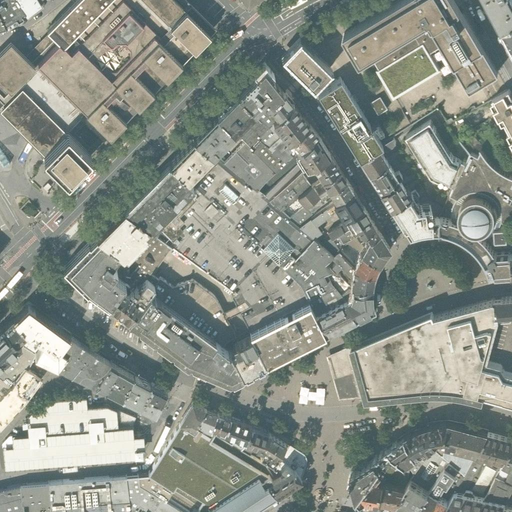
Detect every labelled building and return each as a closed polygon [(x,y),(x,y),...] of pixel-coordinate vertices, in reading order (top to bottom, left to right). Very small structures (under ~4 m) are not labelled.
[(73,0),(46,27),(49,30),(37,42),(25,54),(10,39),(0,49),(0,97),(4,101),(0,105),(0,108),(9,117),(23,131),(35,143),(43,151),(43,152),(67,175),(90,151),(110,131),(117,123),(125,116),(138,103),(154,87),(166,74),(181,59),(184,55),(194,46),(208,31),(185,8),(181,3),(177,0),(73,0)] [(0,0),(0,8),(5,21),(8,20),(12,17),(26,9),(20,0),(0,0)] [(20,0),(26,9),(37,0),(20,0)] [(397,0),(344,32),(360,60),(361,60),(371,54),(376,61),(379,66),(377,68),(394,96),(396,95),(441,68),(431,50),(437,47),(443,43),(469,87),(470,88),(471,88),(478,83),(498,71),(498,70),(485,49),(464,13),(463,13),(462,13),(453,0),(405,0),(404,1),(404,0),(397,0)] [(511,0),(488,0),(502,26),(511,21),(511,0)] [(511,21),(502,26),(511,44),(511,21)] [(326,69),(330,66),(319,55),(317,53),(314,50),(302,38),(286,55),(297,67),(305,74),(304,75),(313,84),(326,69)] [(237,92),(255,110),(258,113),(265,106),(283,91),(263,66),(249,80),(237,92)] [(353,97),(339,75),(332,79),(316,89),(350,144),(359,156),(377,145),(381,142),(381,141),(353,97)] [(511,94),(509,89),(508,89),(492,97),(493,100),(491,101),(502,122),(504,121),(510,131),(507,132),(511,141),(511,94)] [(265,106),(258,113),(256,115),(268,126),(273,122),(295,104),(283,91),(265,106)] [(216,114),(234,131),(255,110),(237,92),(226,104),(216,114)] [(376,96),(371,99),(379,111),(388,106),(381,93),(376,96)] [(295,104),(273,122),(289,141),(309,123),(295,104)] [(255,110),(234,131),(244,142),(274,171),(285,161),(257,138),(268,126),(256,115),(258,113),(255,110)] [(193,137),(212,153),(234,131),(216,114),(201,129),(193,137)] [(430,120),(406,135),(431,175),(454,186),(465,162),(453,156),(450,152),(430,120)] [(257,138),(285,161),(292,155),(288,150),(287,149),(284,145),(289,141),(273,122),(268,126),(257,138)] [(309,123),(289,141),(292,145),(295,142),(300,147),(317,132),(309,123)] [(304,163),(306,167),(313,163),(330,152),(327,148),(323,142),(317,132),(300,147),(296,151),(300,157),(304,163)] [(381,142),(377,145),(379,148),(382,147),(384,148),(385,148),(396,141),(392,135),(381,141),(381,142)] [(212,153),(193,137),(187,143),(182,148),(180,150),(176,154),(169,161),(187,178),(199,166),(212,153)] [(292,145),(289,141),(284,145),(287,149),(288,150),(293,146),(292,145)] [(223,162),(256,189),(265,179),(274,171),(244,142),(223,162)] [(377,145),(359,156),(368,171),(386,160),(379,148),(377,145)] [(3,154),(0,149),(0,163),(4,168),(10,164),(3,154)] [(511,264),(511,253),(495,254),(490,245),(484,239),(487,238),(491,236),(494,234),(494,242),(507,241),(506,228),(497,229),(499,226),(501,223),(502,220),(509,224),(511,217),(511,175),(511,176),(507,174),(502,171),(498,168),(494,165),(490,162),(487,158),(484,155),(481,149),(478,156),(471,152),(465,162),(454,186),(450,194),(457,198),(455,201),(453,204),(452,208),(452,211),(451,214),(451,217),(452,220),(445,218),(438,217),(437,221),(437,231),(437,230),(440,230),(440,231),(447,233),(455,235),(459,238),(462,239),(464,240),(466,242),(469,244),(471,246),(473,248),(475,249),(477,251),(479,253),(480,256),(482,259),(484,262),(486,265),(487,268),(489,272),(490,276),(495,274),(495,276),(498,275),(511,273),(511,264)] [(313,163),(322,177),(339,167),(330,152),(313,163)] [(223,162),(212,153),(199,166),(187,178),(193,183),(255,241),(263,249),(269,255),(286,270),(300,254),(301,252),(312,236),(299,225),(290,217),(281,209),(268,200),(266,198),(260,193),(256,189),(223,162)] [(386,160),(368,171),(379,189),(397,178),(398,178),(402,176),(398,170),(394,173),(386,160)] [(148,183),(124,206),(136,214),(148,224),(145,227),(147,228),(156,234),(157,232),(156,231),(161,226),(172,238),(175,235),(182,228),(180,226),(178,224),(183,219),(178,214),(180,212),(195,197),(187,189),(193,183),(187,178),(169,161),(148,183)] [(329,189),(345,177),(339,167),(322,177),(329,189)] [(301,171),(268,200),(281,209),(311,184),(301,171)] [(329,189),(319,197),(321,201),(330,195),(331,193),(336,199),(352,188),(345,177),(329,189)] [(397,178),(379,189),(390,206),(408,194),(398,178),(397,178)] [(156,234),(170,245),(233,289),(242,280),(257,266),(269,255),(263,249),(255,241),(193,183),(187,189),(195,197),(180,212),(178,214),(183,219),(178,224),(180,226),(182,228),(175,235),(172,238),(161,226),(156,231),(157,232),(156,234)] [(343,216),(345,215),(362,204),(352,188),(336,199),(313,215),(311,217),(316,222),(336,204),(343,216)] [(408,194),(390,206),(409,235),(412,234),(415,233),(417,233),(420,232),(422,232),(424,231),(426,231),(429,231),(433,231),(437,231),(437,221),(438,217),(437,217),(430,217),(429,205),(420,205),(415,198),(419,196),(415,190),(408,194)] [(327,231),(331,237),(333,235),(369,214),(362,204),(345,215),(348,219),(340,224),(339,224),(327,231)] [(124,206),(96,234),(123,253),(147,228),(145,227),(148,224),(136,214),(124,206)] [(305,206),(290,217),(299,225),(311,217),(313,215),(305,206)] [(369,214),(333,235),(339,244),(365,230),(375,224),(369,214)] [(316,222),(311,217),(299,225),(312,236),(321,230),(316,222)] [(369,236),(360,251),(378,262),(380,259),(382,256),(384,253),(387,250),(390,247),(375,224),(365,230),(369,236)] [(147,228),(123,253),(138,265),(150,273),(170,245),(156,234),(147,228)] [(89,240),(63,266),(87,290),(88,289),(109,303),(138,265),(123,253),(96,234),(90,241),(89,240)] [(331,237),(320,243),(333,253),(339,248),(342,246),(339,244),(333,235),(331,237)] [(320,243),(312,236),(301,252),(300,254),(316,268),(324,262),(331,255),(333,253),(320,243)] [(333,253),(331,255),(346,269),(341,273),(351,278),(351,279),(352,281),(371,285),(372,281),(373,277),(374,273),(355,262),(356,259),(339,248),(333,253)] [(360,251),(356,259),(355,262),(374,273),(374,270),(376,268),(377,265),(378,262),(360,251)] [(316,268),(300,254),(286,270),(301,284),(309,301),(315,313),(344,298),(327,277),(322,279),(316,268)] [(286,270),(269,255),(257,266),(242,280),(233,289),(236,291),(232,296),(238,307),(249,331),(285,313),(309,301),(301,284),(286,270)] [(344,298),(352,281),(351,279),(351,278),(341,273),(339,272),(333,272),(324,262),(316,268),(322,279),(327,277),(344,298)] [(138,265),(109,303),(108,305),(128,319),(149,290),(157,278),(150,273),(138,265)] [(220,342),(235,336),(224,314),(214,295),(192,279),(172,285),(159,276),(157,278),(149,290),(220,343),(220,342)] [(315,313),(325,332),(356,317),(373,308),(371,296),(371,285),(352,281),(344,298),(315,313)] [(231,380),(242,374),(230,350),(229,350),(225,346),(220,343),(149,290),(128,319),(186,362),(189,362),(231,380)] [(496,311),(511,310),(511,295),(493,298),(496,311)] [(496,311),(493,298),(434,314),(432,310),(352,344),(353,347),(331,357),(336,376),(345,384),(354,392),(412,385),(433,384),(447,384),(456,385),(464,386),(475,389),(484,392),(497,395),(511,399),(511,369),(506,368),(501,360),(488,357),(499,317),(497,313),(496,311)] [(250,333),(265,363),(297,346),(302,344),(308,340),(325,332),(315,313),(309,301),(285,313),(249,331),(250,333)] [(29,302),(13,316),(27,331),(44,341),(35,353),(57,364),(67,351),(61,347),(69,333),(29,302)] [(511,310),(496,311),(497,313),(499,317),(488,357),(501,360),(506,368),(511,369),(511,310)] [(5,324),(2,327),(22,346),(35,353),(44,341),(27,331),(13,316),(5,324)] [(2,327),(0,329),(0,365),(8,356),(22,346),(2,327)] [(67,351),(57,364),(94,383),(111,359),(69,333),(61,347),(67,351)] [(238,341),(252,369),(259,366),(265,363),(250,333),(245,336),(237,340),(238,341)] [(234,347),(230,350),(242,374),(252,369),(238,341),(233,344),(234,347)] [(483,397),(484,392),(475,389),(464,386),(456,385),(447,384),(433,384),(412,385),(354,392),(345,384),(336,376),(331,357),(353,347),(352,344),(326,355),(338,398),(366,395),(413,391),(433,389),(447,390),(455,391),(463,392),(473,394),(483,397)] [(8,356),(16,361),(23,369),(26,370),(35,353),(22,346),(8,356)] [(119,366),(111,359),(94,383),(107,389),(119,366)] [(0,425),(17,406),(38,383),(35,382),(40,376),(33,373),(26,370),(23,369),(16,361),(6,373),(0,367),(0,425)] [(134,373),(119,366),(107,389),(121,397),(134,373)] [(152,383),(134,373),(121,397),(136,404),(140,406),(152,383)] [(160,388),(152,383),(140,406),(157,415),(169,392),(160,388)] [(2,446),(4,469),(135,458),(134,448),(144,447),(143,440),(143,434),(133,435),(132,425),(134,421),(136,417),(106,405),(87,406),(86,396),(41,400),(42,410),(31,411),(26,416),(26,419),(25,419),(25,420),(24,420),(23,420),(22,420),(22,421),(22,422),(22,423),(22,424),(23,424),(24,425),(25,424),(26,424),(26,423),(27,422),(28,434),(11,435),(12,445),(2,446)] [(192,401),(180,420),(195,429),(207,407),(192,401)] [(219,412),(207,407),(195,429),(198,431),(201,426),(209,430),(219,412)] [(231,416),(219,412),(209,430),(213,433),(222,437),(231,416)] [(252,425),(231,416),(222,437),(232,444),(233,441),(242,447),(244,443),(252,425)] [(180,420),(148,471),(197,505),(204,510),(207,511),(249,511),(257,507),(276,496),(267,480),(273,475),(268,469),(264,464),(232,444),(222,437),(213,433),(209,430),(201,426),(198,431),(195,429),(180,420)] [(408,433),(405,436),(416,454),(439,440),(445,441),(448,421),(444,421),(440,422),(434,423),(428,424),(422,426),(416,428),(411,432),(408,433)] [(457,468),(465,475),(476,454),(488,431),(471,426),(471,427),(455,423),(448,421),(445,441),(443,456),(449,461),(457,468)] [(269,430),(252,425),(244,443),(253,447),(254,444),(262,447),(269,430)] [(275,462),(278,455),(285,440),(269,430),(262,447),(260,453),(275,462)] [(484,459),(466,490),(471,491),(473,492),(474,494),(475,496),(483,497),(483,498),(484,498),(488,494),(496,477),(501,466),(511,444),(511,437),(507,436),(499,434),(494,432),(488,431),(476,454),(484,459)] [(405,436),(387,447),(390,449),(401,457),(405,461),(410,458),(413,461),(420,466),(424,460),(416,454),(405,436)] [(290,443),(285,440),(278,455),(282,457),(290,443)] [(416,454),(424,460),(433,447),(443,456),(445,441),(439,440),(416,454)] [(301,451),(290,443),(282,457),(296,467),(303,480),(307,460),(306,457),(305,454),(301,451)] [(511,444),(501,466),(510,471),(511,471),(511,444)] [(350,473),(356,496),(371,475),(379,465),(390,449),(387,447),(350,473)] [(411,479),(429,491),(430,489),(437,477),(444,467),(449,461),(443,456),(433,447),(424,460),(420,466),(415,473),(411,479)] [(371,475),(356,496),(379,503),(384,481),(401,457),(390,449),(371,475)] [(278,455),(275,462),(283,469),(273,475),(267,480),(276,496),(286,490),(303,480),(296,467),(282,457),(278,455)] [(384,481),(406,485),(410,467),(405,461),(401,457),(384,481)] [(410,458),(405,461),(410,467),(415,473),(420,466),(413,461),(410,458)] [(430,489),(439,494),(445,484),(447,486),(454,474),(457,468),(449,461),(444,467),(437,477),(430,489)] [(445,484),(439,494),(448,500),(456,488),(465,475),(457,468),(454,474),(447,486),(445,484)] [(192,511),(197,505),(148,471),(143,472),(137,472),(141,484),(161,497),(183,511),(192,511)] [(511,489),(511,471),(510,471),(505,481),(496,477),(488,494),(484,498),(505,503),(511,489)] [(125,473),(130,505),(142,511),(165,511),(156,506),(161,497),(141,484),(137,472),(125,473)] [(51,511),(125,511),(130,505),(125,473),(119,474),(48,481),(51,511)] [(406,486),(406,485),(396,506),(416,510),(429,491),(411,479),(406,486)] [(51,511),(48,481),(33,483),(19,483),(22,504),(29,504),(29,506),(29,511),(51,511)] [(384,481),(379,503),(396,506),(406,485),(384,481)] [(0,511),(22,511),(22,504),(19,483),(0,488),(0,511)] [(457,511),(464,494),(466,490),(456,488),(448,500),(440,511),(457,511)] [(429,491),(416,510),(426,511),(427,511),(439,494),(430,489),(429,491)] [(464,494),(457,511),(479,511),(483,498),(483,497),(475,496),(474,494),(473,492),(471,491),(466,490),(464,494)] [(439,494),(427,511),(440,511),(448,500),(439,494)] [(483,498),(479,511),(500,511),(504,506),(505,503),(484,498),(483,498)]
